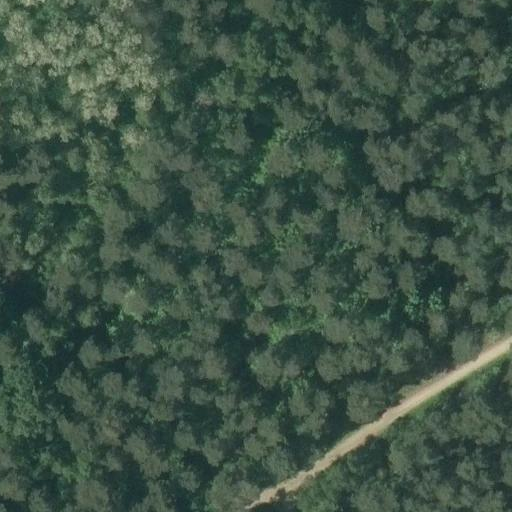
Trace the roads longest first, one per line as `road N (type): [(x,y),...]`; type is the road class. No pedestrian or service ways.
road 1 (unknown): [(294,481),(308,438),(331,416),(511,303)]
road 2 (track): [(511,345),(294,481)]
